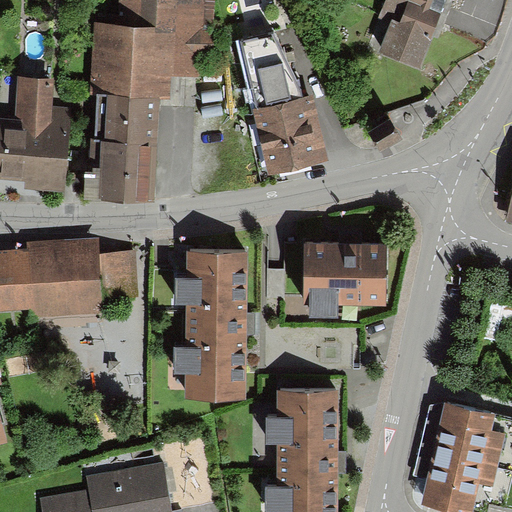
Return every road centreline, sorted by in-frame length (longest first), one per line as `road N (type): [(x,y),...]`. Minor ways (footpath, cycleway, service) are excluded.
road 1 (tertiary): [(0,218),(143,217),(398,171),(451,178)]
road 2 (residential): [(438,233),(406,382)]
road 3 (residential): [(406,382),(381,511)]
road 4 (tertiary): [(451,178),(511,70)]
